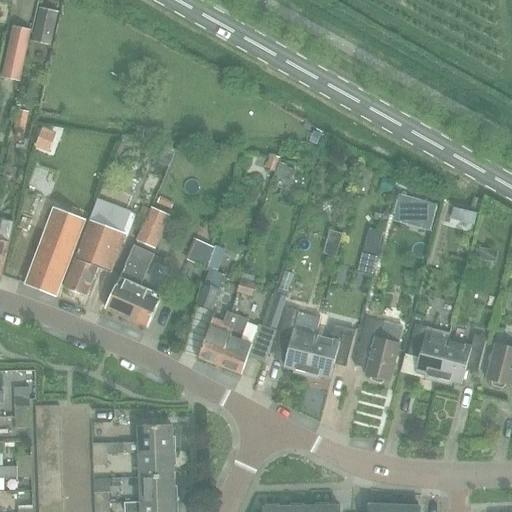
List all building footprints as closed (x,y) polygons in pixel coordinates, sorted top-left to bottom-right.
[(50,46),(57,11),(39,6),(32,42),(50,46)] [(30,30),(13,26),(2,77),(19,81),(30,30)] [(17,110),(13,131),(24,133),(28,112),(17,110)] [(42,129),(36,147),(46,151),(53,133),(42,129)] [(313,132),(309,142),(316,145),(320,136),(313,132)] [(164,145),(157,162),(169,167),(177,151),(165,146),(164,145)] [(270,158),(265,170),(274,173),(278,163),(279,161),(270,158)] [(274,173),(274,175),(288,180),(292,168),(278,163),(274,173)] [(398,194),(391,220),(410,225),(412,217),(430,222),(431,222),(435,204),(398,194)] [(160,197),(157,203),(170,209),(173,203),(160,197)] [(122,234),(130,214),(97,202),(64,288),(86,296),(98,268),(111,273),(125,235),(122,234)] [(151,207),(146,219),(136,240),(153,248),(168,215),(151,207)] [(56,296),(85,220),(54,208),(25,284),(56,296)] [(464,211),(461,222),(472,225),(475,214),(464,211)] [(0,275),(1,276),(13,222),(2,219),(0,226),(0,275)] [(330,230),(327,242),(340,245),(343,234),(330,230)] [(366,240),(363,250),(378,254),(380,244),(366,240)] [(204,243),(195,263),(204,267),(213,247),(204,243)] [(134,246),(106,308),(107,310),(145,327),(159,295),(141,287),(155,255),(134,246)] [(224,275),(217,273),(225,249),(215,246),(206,271),(209,272),(197,305),(211,310),(224,275)] [(475,248),(473,259),(484,261),(486,250),(475,248)] [(273,284),(282,288),(289,271),(280,267),(273,284)] [(256,284),(240,279),(236,292),(252,297),(256,284)] [(264,326),(276,330),(287,297),(286,297),(288,291),(277,288),(276,293),(275,293),(264,326)] [(306,376),(316,335),(293,330),(298,310),(286,307),(277,343),(289,346),(284,367),(293,369),(293,373),(306,376)] [(230,336),(237,316),(227,312),(222,325),(210,321),(197,358),(219,366),(230,336)] [(237,315),(219,366),(241,375),(247,357),(264,363),(276,330),(264,326),(259,324),(258,325),(247,321),(248,320),(237,315)] [(385,380),(390,381),(399,344),(380,339),(384,321),(366,317),(354,365),(367,368),(365,375),(370,376),(372,381),(381,383),(385,380)] [(347,361),(353,337),(355,330),(332,324),(331,326),(328,338),(316,335),(306,376),(319,379),(320,376),(330,379),(335,358),(347,361)] [(450,333),(427,327),(415,324),(409,349),(420,352),(415,372),(425,375),(424,378),(437,382),(448,341),(450,333)] [(448,341),(437,382),(451,385),(452,382),(462,384),(467,364),(478,366),(486,337),(474,335),(471,347),(448,341)] [(511,383),(511,347),(495,343),(486,380),(491,381),(492,386),(502,388),(505,385),(510,386),(511,383)] [(7,402),(23,403),(24,384),(8,384),(7,402)] [(15,417),(29,417),(28,406),(14,406),(15,417)] [(35,418),(59,418),(58,406),(35,406),(35,418)] [(15,427),(29,427),(29,417),(15,417),(15,427)] [(35,430),(59,429),(59,418),(35,418),(35,430)] [(138,453),(172,451),(171,426),(137,428),(138,443),(122,444),(122,454),(138,453)] [(36,441),(60,441),(59,429),(35,430),(36,441)] [(36,453),(60,452),(60,441),(36,441),(36,453)] [(92,454),(106,453),(106,443),(92,443),(92,454)] [(139,477),(173,476),(172,451),(138,453),(139,477)] [(36,465),(60,464),(60,452),(36,453),(36,465)] [(92,465),(107,464),(106,453),(92,454),(92,465)] [(16,466),(30,466),(30,455),(16,456),(16,466)] [(37,476),(61,475),(60,464),(36,465),(37,476)] [(0,477),(16,477),(31,476),(30,466),(16,466),(0,466),(0,477)] [(37,488),(61,487),(61,475),(37,476),(37,488)] [(140,502),(174,501),(173,476),(139,477),(140,502)] [(37,499),(61,499),(61,487),(37,488),(37,499)] [(93,503),(107,503),(107,492),(93,493),(93,503)] [(38,511),(62,510),(61,499),(37,499),(38,511)] [(140,502),(124,503),(124,511),(174,511),(174,501),(140,502)] [(395,511),(395,507),(392,506),(392,501),(375,501),(375,506),(370,506),(369,511),(395,511)] [(420,511),(421,508),(416,508),(416,503),(399,502),(399,507),(395,507),(395,511),(420,511)] [(93,511),(107,511),(107,503),(93,503),(93,511)]
